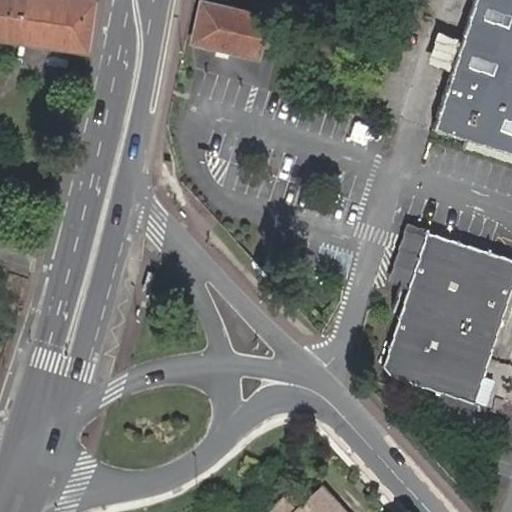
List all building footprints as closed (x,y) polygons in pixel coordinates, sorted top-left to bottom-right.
[(0,0),(0,39),(86,52),(94,2),(80,0),(0,0)] [(511,0),(473,0),(431,130),(511,155),(511,0)] [(256,56),(266,17),(202,2),(192,41),(256,56)] [(452,70),(461,42),(437,35),(429,62),(452,70)] [(405,292),(425,231),(405,224),(385,286),(405,292)] [(405,292),(382,365),(391,376),(472,401),(511,279),(511,259),(425,231),(405,292)] [(342,511),(320,487),(296,509),(284,497),(272,508),(275,511),(342,511)]
